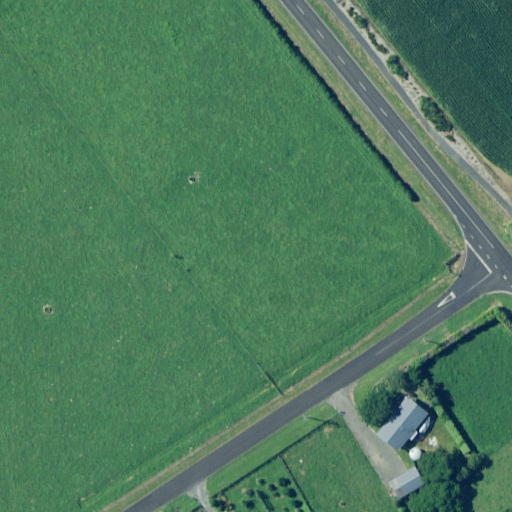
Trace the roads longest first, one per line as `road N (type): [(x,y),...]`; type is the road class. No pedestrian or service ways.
road 1 (unclassified): [(136,511),(406,336),(504,261)]
road 2 (tertiary): [(504,261),(292,0)]
